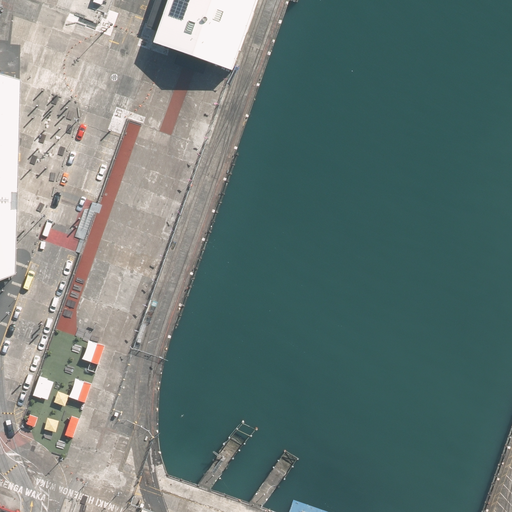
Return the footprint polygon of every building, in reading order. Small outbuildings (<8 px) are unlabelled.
[(155,0),(142,38),(154,42),(167,5),(168,0),(155,0)] [(168,0),(167,5),(154,42),(232,70),(256,0),(168,0)] [(0,280),(16,273),(16,233),(21,81),(3,75),(0,73),(0,280)] [(103,345),(97,343),(91,361),(96,363),(103,345)] [(40,376),(33,395),(41,398),(48,379),(40,376)] [(90,383),(85,381),(78,399),(84,401),(90,383)] [(39,417),(30,414),(27,424),(36,427),(39,417)] [(79,417),(72,415),(66,434),(72,436),(79,417)]
